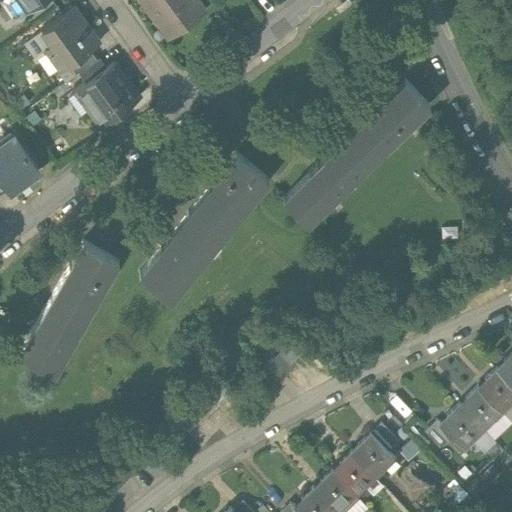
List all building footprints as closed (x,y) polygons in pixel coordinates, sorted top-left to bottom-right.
[(22,0),(29,9),(41,0),(22,0)] [(198,0),(142,0),(157,20),(160,18),(171,34),(205,9),(198,0)] [(75,5),(42,29),(52,42),(45,48),(62,70),(71,63),(90,49),(101,41),(75,5)] [(90,49),(71,63),(77,73),(79,71),(97,59),(90,49)] [(97,59),(79,71),(87,81),(107,67),(99,57),(97,59)] [(75,90),(101,125),(140,97),(114,61),(107,67),(87,81),(75,90)] [(284,197),(309,223),(311,221),(309,218),(317,210),(320,213),(321,211),(317,207),(323,202),(326,206),(328,204),(326,202),(350,179),(351,181),(353,179),(350,175),(355,171),(358,174),(360,172),(358,171),(378,152),(379,154),(381,152),(378,148),(383,144),(386,147),(388,145),(387,144),(408,122),(410,124),(411,122),(408,119),(413,114),(416,118),(417,116),(416,115),(425,106),(426,107),(428,106),(404,81),(402,83),(404,84),(382,106),(380,104),(371,113),(373,114),(322,163),(321,162),(311,172),(312,173),(288,196),(286,195),(284,197)] [(38,170),(14,135),(0,144),(0,176),(10,190),(38,170)] [(237,154),(218,178),(217,177),(210,185),(212,187),(190,213),(189,212),(188,213),(189,215),(171,238),(169,237),(161,247),(163,248),(144,271),(143,270),(141,273),(174,299),(176,297),(172,294),(180,285),(183,288),(185,286),(183,285),(211,250),(212,251),(214,249),(210,246),(219,236),(222,238),(223,236),(220,234),(228,224),(231,227),(233,225),(231,224),(258,189),(260,191),(262,188),(258,186),(265,176),(269,179),(271,177),(237,150),(236,153),(237,154)] [(70,263),(65,272),(66,273),(40,318),(39,318),(33,327),(35,328),(23,349),(21,349),(20,351),(56,372),(57,369),(52,367),(58,357),(62,360),(64,358),(60,356),(76,328),(79,330),(81,328),(76,325),(82,315),(87,317),(88,315),(83,313),(90,302),(94,304),(95,302),(92,300),(108,273),(111,275),(113,272),(109,271),(115,260),(119,262),(120,260),(84,239),(83,242),(84,242),(72,264),(70,263)] [(299,316),(245,373),(264,391),(318,335),(299,316)] [(511,354),(503,363),(505,365),(499,371),(511,384),(511,354)] [(233,386),(214,367),(159,421),(178,440),(233,386)] [(511,384),(499,371),(497,369),(484,381),(486,383),(481,389),(503,413),(511,421),(511,419),(511,384)] [(481,389),(478,387),(465,399),(467,402),(461,407),(477,424),(481,428),(491,418),(494,421),(503,413),(481,389)] [(461,407),(459,405),(446,417),(449,419),(441,427),(449,435),(461,447),(473,435),(469,431),(477,424),(461,407)] [(441,427),(435,420),(424,431),(440,448),(449,439),(446,437),(449,435),(441,427)] [(397,442),(381,425),(370,435),(387,452),(397,442)] [(158,444),(141,428),(86,483),(103,500),(158,444)] [(370,435),(369,433),(357,444),(359,446),(351,454),(368,471),(371,475),(383,464),(380,460),(387,453),(370,435)] [(351,454),(349,452),(337,463),(339,465),(332,472),(348,490),(352,493),(364,482),(360,478),(368,471),(351,454)] [(332,472),(330,470),(317,481),(320,484),(314,489),(330,507),(334,510),(345,500),(342,496),(348,490),(332,472)] [(62,511),(73,501),(56,484),(29,511),(62,511)] [(314,489),(312,487),(299,498),(302,501),(294,508),(298,511),(324,511),(330,507),(314,489)]
